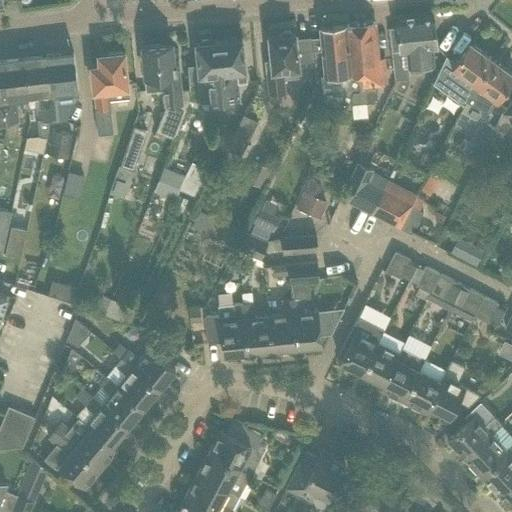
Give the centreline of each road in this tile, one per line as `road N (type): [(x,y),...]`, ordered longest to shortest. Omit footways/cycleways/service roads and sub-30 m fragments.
road 1 (residential): [(139,511),(194,401),(215,384),(240,379),(318,396),(422,450),(475,511)]
road 2 (unclassified): [(89,19),(309,0)]
